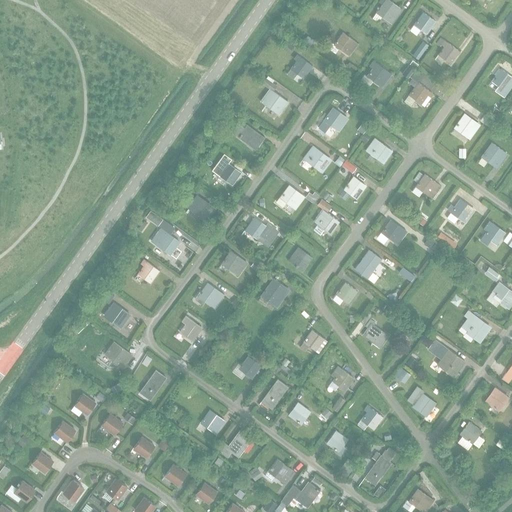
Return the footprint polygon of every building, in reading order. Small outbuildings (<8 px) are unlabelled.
[(375,13),(388,22),(395,13),(398,15),(402,10),(398,8),(399,7),(388,0),(380,0),(379,3),(381,4),(375,13)] [(423,13),(414,25),(427,34),(436,22),(423,13)] [(343,33),(334,45),(346,54),(352,46),(355,48),(358,45),(355,42),(343,33)] [(314,41),(307,36),(302,42),(309,47),(314,41)] [(444,41),(444,40),(440,37),(436,43),(440,46),(441,44),(444,46),(438,55),(451,64),(459,52),(447,43),(444,41)] [(295,44),(287,38),(283,44),(291,50),(295,44)] [(417,60),(428,45),(423,41),(417,48),(412,55),(417,60)] [(397,52),(387,44),(385,48),(394,55),(397,52)] [(296,61),(290,69),(303,78),(312,66),(297,54),(294,59),(296,61)] [(418,64),(412,60),(401,74),(407,78),(418,64)] [(388,73),(375,64),(372,62),(370,66),(372,68),(367,76),(379,85),(388,73)] [(415,69),(410,76),(418,82),(423,75),(415,69)] [(497,85),(504,91),(511,80),(511,77),(500,69),(488,86),(494,90),(497,85)] [(261,83),(272,91),(276,85),(272,82),(274,80),(268,76),(266,78),(265,77),(261,83)] [(417,83),(408,95),(421,104),(430,92),(422,87),(424,85),(419,81),(417,83)] [(436,88),(442,93),(445,89),(438,84),(436,88)] [(278,115),(279,114),(288,102),(275,93),(268,88),(259,102),(265,105),(278,115)] [(324,121),(319,128),(325,132),(330,125),(336,130),(346,117),(333,108),(324,121)] [(464,114),(454,128),(466,137),(477,123),(464,114)] [(257,147),(264,138),(242,121),(239,125),(244,129),(239,137),(248,144),(250,142),(257,147)] [(357,128),(357,129),(362,133),(367,127),(362,122),(357,128)] [(497,135),(501,130),(495,125),(491,130),(497,135)] [(365,143),(370,136),(365,133),(360,139),(365,143)] [(392,151),(380,142),(375,138),(366,151),(383,163),(392,151)] [(492,143),(482,158),(494,167),(505,152),(492,143)] [(313,146),(304,158),(320,170),(329,159),(313,146)] [(220,176),(233,185),(242,173),(229,163),(232,158),(224,151),(209,169),(220,176)] [(334,163),(339,167),(345,160),(339,156),(334,163)] [(341,166),(352,173),(355,168),(345,160),(341,166)] [(425,175),(424,176),(418,172),(413,180),(418,183),(416,187),(428,196),(432,190),(436,193),(441,186),(425,175)] [(353,177),(344,189),(356,198),(365,187),(353,177)] [(289,186),(280,198),(292,207),(301,195),(289,186)] [(329,202),(333,197),(324,190),(319,195),(329,202)] [(313,204),(319,196),(314,192),(312,194),(309,192),(305,197),(313,204)] [(206,221),(215,208),(198,196),(195,201),(199,204),(193,212),(206,221)] [(261,199),(258,204),(263,207),(266,203),(261,199)] [(322,199),(317,205),(327,212),(331,206),(322,199)] [(451,212),(447,218),(454,223),(458,218),(464,222),(473,209),(460,200),(454,208),(451,205),(447,210),(451,212)] [(322,209),(313,221),(330,234),(339,222),(322,209)] [(419,215),(415,220),(423,225),(426,220),(419,215)] [(267,227),(255,218),(246,230),(262,242),(263,243),(273,228),(269,225),(267,227)] [(159,225),(169,232),(173,227),(163,220),(159,225)] [(406,232),(403,230),(391,220),(382,232),(394,242),(400,234),(403,236),(406,232)] [(505,233),(493,224),(490,221),(484,229),(487,232),(480,240),(487,245),(490,241),(496,245),(505,233)] [(180,243),(166,232),(161,229),(151,241),(156,245),(171,255),(180,243)] [(285,229),(279,232),(283,238),(288,235),(285,229)] [(446,234),(443,240),(448,243),(452,238),(446,234)] [(423,244),(429,248),(434,243),(427,238),(423,244)] [(298,248),(289,260),(301,269),(306,262),(308,264),(312,258),(298,248)] [(369,250),(355,269),(367,279),(381,259),(369,250)] [(247,263),(243,260),(231,251),(222,263),(234,272),(240,264),(244,267),(247,263)] [(159,271),(147,261),(146,262),(144,259),(140,264),(143,266),(134,279),(140,283),(143,278),(150,283),(159,271)] [(263,267),(254,260),(250,266),(259,273),(263,267)] [(488,268),(485,273),(495,280),(499,275),(488,268)] [(273,279),(261,296),(273,305),(286,288),(273,279)] [(511,292),(502,285),(499,282),(492,292),(495,294),(493,297),(505,307),(511,298),(511,292)] [(345,283),(336,295),(349,304),(358,292),(345,283)] [(208,284),(199,296),(211,305),(220,292),(208,284)] [(109,291),(103,300),(108,304),(114,296),(109,291)] [(397,299),(395,292),(389,294),(390,301),(397,299)] [(450,301),(457,306),(462,299),(455,294),(450,301)] [(230,305),(235,309),(240,301),(235,298),(230,305)] [(114,303),(104,315),(116,324),(121,317),(123,319),(127,313),(114,303)] [(386,304),(383,309),(388,312),(391,307),(386,304)] [(289,313),(284,309),(279,315),(284,320),(289,313)] [(367,311),(359,321),(364,325),(372,315),(367,311)] [(489,328),(477,318),(477,319),(468,312),(465,316),(468,319),(462,326),(468,331),(480,340),(489,328)] [(193,340),(202,328),(186,316),(182,321),(186,323),(180,331),(193,340)] [(381,346),(388,336),(373,325),(375,323),(370,319),(365,326),(368,328),(362,335),(372,342),(374,340),(381,346)] [(312,330),(303,342),(315,351),(324,339),(312,330)] [(434,340),(427,350),(440,360),(436,364),(453,377),(464,362),(447,349),(434,340)] [(114,343),(109,350),(110,351),(107,356),(123,368),(132,356),(114,343)] [(146,356),(141,363),(146,366),(151,360),(151,359),(146,355),(146,356)] [(248,357),(239,370),(251,379),(260,366),(248,357)] [(285,357),(281,363),(286,366),(290,361),(285,357)] [(411,357),(406,363),(413,368),(418,362),(411,357)] [(287,373),(290,369),(287,367),(286,367),(282,364),(279,367),(287,373)] [(410,373),(404,369),(400,366),(393,375),(403,382),(410,373)] [(341,369),(333,381),(345,390),(354,378),(341,369)] [(156,370),(141,390),(150,396),(159,384),(161,385),(166,378),(156,370)] [(134,380),(130,384),(135,388),(138,383),(134,380)] [(288,387),(277,380),(263,399),(271,405),(281,393),(283,394),(288,387)] [(124,387),(120,381),(110,387),(113,393),(124,387)] [(82,394),(74,405),(87,414),(95,403),(91,400),(96,393),(84,385),(79,392),(82,394)] [(435,404),(422,394),(423,392),(417,387),(407,400),(413,404),(412,406),(426,416),(435,404)] [(494,389),(486,401),(498,410),(507,397),(494,389)] [(99,392),(96,397),(103,402),(106,397),(99,392)] [(340,397),(332,408),(337,411),(345,400),(340,397)] [(38,409),(45,414),(50,409),(49,408),(51,406),(44,401),(38,409)] [(298,403),(288,415),(301,424),(310,412),(298,403)] [(326,418),(331,413),(326,408),(321,413),(326,418)] [(365,424),(373,430),(382,418),(370,408),(360,421),(358,424),(362,427),(365,424)] [(169,414),(176,419),(178,416),(171,411),(169,414)] [(210,411),(201,423),(213,432),(223,420),(210,411)] [(109,413),(101,425),(114,434),(122,422),(109,413)] [(131,424),(134,419),(128,414),(124,419),(131,424)] [(62,421),(54,432),(67,441),(75,430),(62,421)] [(469,422),(459,434),(472,444),(481,431),(469,422)] [(236,455),(241,448),(243,449),(251,439),(240,431),(228,446),(223,442),(217,449),(227,456),(231,451),(236,455)] [(335,431),(326,443),(338,452),(347,440),(335,431)] [(23,446),(29,437),(21,432),(19,434),(22,436),(18,443),(23,446)] [(141,437),(133,448),(146,457),(154,446),(141,437)] [(164,441),(160,446),(165,449),(169,444),(164,441)] [(32,463),(44,472),(53,461),(40,452),(32,463)] [(372,467),(366,475),(374,481),(384,468),(386,470),(391,463),(394,465),(400,457),(392,452),(387,460),(377,453),(368,464),(372,467)] [(223,461),(218,457),(214,462),(219,466),(223,461)] [(353,463),(347,458),(342,466),(348,470),(353,463)] [(273,476),(281,481),(290,468),(277,459),(265,476),(270,480),(273,476)] [(498,465),(505,470),(510,464),(503,459),(498,465)] [(173,464),(165,475),(177,485),(186,473),(173,464)] [(254,481),(262,476),(258,469),(256,466),(248,471),(254,481)] [(115,478),(106,491),(117,499),(127,487),(115,478)] [(382,479),(376,487),(381,491),(387,483),(382,479)] [(72,480),(63,493),(74,501),(83,488),(72,480)] [(14,492),(26,501),(35,490),(22,481),(14,492)] [(216,491),(204,482),(195,494),(208,503),(216,491)] [(293,497),(305,505),(310,498),(312,499),(319,490),(308,482),(301,492),(292,485),(281,500),(287,505),(293,497)] [(35,491),(43,494),(46,486),(38,483),(35,491)] [(430,498),(418,489),(409,502),(406,500),(402,506),(411,511),(415,506),(422,511),(427,503),(430,505),(433,501),(430,498)] [(239,490),(235,496),(241,500),(245,494),(239,490)] [(332,493),(329,498),(333,501),(336,497),(338,495),(333,491),(332,493)] [(144,497),(135,510),(137,511),(150,511),(155,505),(144,497)] [(269,499),(266,504),(273,509),(276,504),(269,499)] [(274,511),(276,511),(278,511),(285,504),(281,501),(274,511)] [(119,511),(120,511),(110,503),(105,509),(109,511),(119,511)] [(244,511),(232,503),(226,511),(244,511)]
